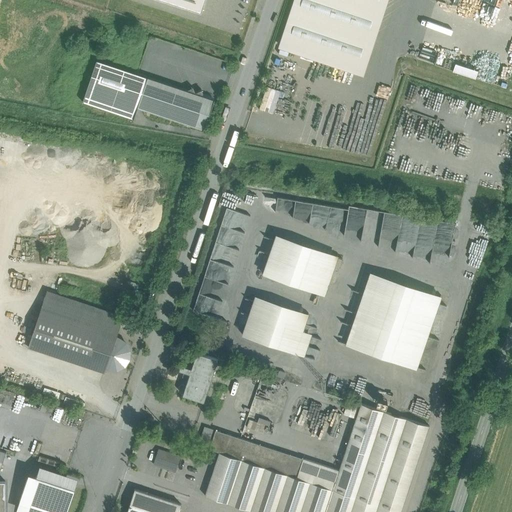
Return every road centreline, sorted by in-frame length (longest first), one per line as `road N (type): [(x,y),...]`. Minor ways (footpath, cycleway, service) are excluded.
road 1 (unclassified): [(101,511),(272,0)]
road 2 (secondary): [(456,511),(511,340)]
road 3 (unknown): [(115,469),(236,511)]
